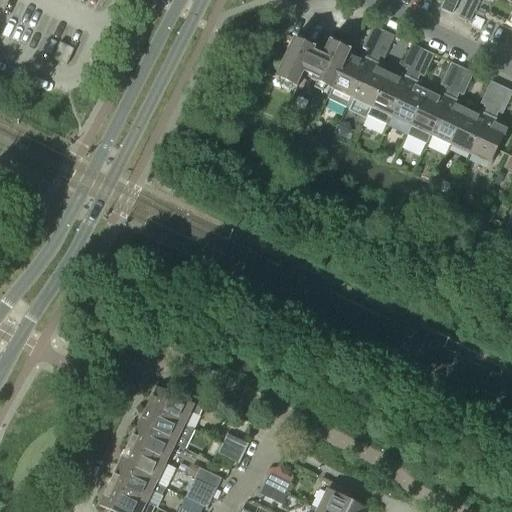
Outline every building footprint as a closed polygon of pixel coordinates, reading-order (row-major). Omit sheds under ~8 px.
[(457,0),(444,0),(440,9),(451,15),(457,0)] [(466,0),(458,18),(469,23),(473,15),(479,2),(475,0),(466,0)] [(475,17),(471,26),(480,30),(484,21),(475,17)] [(363,62),(348,55),(331,90),(327,99),(346,109),(351,100),(384,32),(372,26),(362,49),(366,51),(362,57),(365,59),(363,62)] [(383,59),(394,37),(384,32),(351,100),(352,100),(347,111),(366,119),(367,116),(387,74),(372,67),(374,63),(376,64),(379,58),(383,59)] [(310,80),(331,90),(348,55),(350,51),(329,41),(327,45),(318,40),(314,49),(293,39),(275,79),(296,89),(303,74),(311,78),(310,80)] [(66,66),(74,49),(59,43),(51,59),(66,66)] [(367,116),(387,126),(391,118),(423,50),(412,45),(401,68),(405,70),(402,76),(404,77),(402,81),(387,74),(367,116)] [(434,55),(423,50),(391,118),(410,128),(426,93),(411,86),(413,82),(415,83),(419,76),(423,78),(434,55)] [(410,128),(407,135),(426,144),(429,137),(430,137),(462,68),(451,63),(440,86),(444,88),(441,95),(443,96),(441,100),(426,93),(410,128)] [(473,74),(462,68),(430,137),(450,146),(466,111),(451,104),(453,100),(455,101),(458,94),(462,96),(473,74)] [(450,146),(469,155),(501,87),(490,82),(480,104),(484,106),(481,113),(483,114),(481,118),(466,111),(450,146)] [(511,92),(501,87),(469,155),(489,165),(495,153),(506,130),(490,122),(492,118),(494,119),(498,113),(502,115),(511,92)] [(504,175),(499,172),(493,184),(499,186),(504,175)] [(62,333),(57,337),(64,344),(69,340),(62,333)] [(156,387),(146,408),(184,426),(190,412),(199,416),(205,403),(188,395),(185,401),(156,387)] [(184,426),(146,408),(137,427),(174,445),(180,448),(183,443),(177,440),(184,426)] [(137,427),(127,447),(165,465),(174,445),(137,427)] [(227,434),(222,444),(244,455),(248,445),(227,434)] [(222,444),(217,454),(239,465),(244,455),(222,444)] [(165,465),(127,447),(118,466),(155,484),(156,483),(162,486),(164,482),(158,479),(165,465)] [(118,466),(109,486),(146,504),(152,492),(161,497),(165,490),(155,485),(155,484),(118,466)] [(199,469),(194,479),(216,489),(220,480),(199,469)] [(269,475),(264,485),(286,496),(291,486),(269,475)] [(194,479),(185,498),(206,509),(216,489),(194,479)] [(330,483),(317,511),(320,511),(362,511),(365,508),(349,500),(352,494),(330,483)] [(264,485),(260,495),(281,505),(286,496),(264,485)] [(99,506),(109,511),(152,511),(155,508),(146,504),(109,486),(99,506)]
